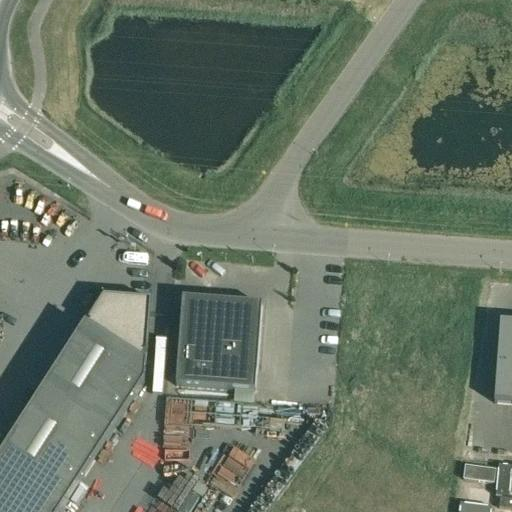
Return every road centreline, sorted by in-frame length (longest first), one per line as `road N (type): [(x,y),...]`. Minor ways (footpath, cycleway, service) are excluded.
road 1 (unclassified): [(263,239),(162,225),(0,113)]
road 2 (unclassified): [(410,0),(278,188),(263,239)]
road 3 (unclassified): [(511,257),(263,239)]
